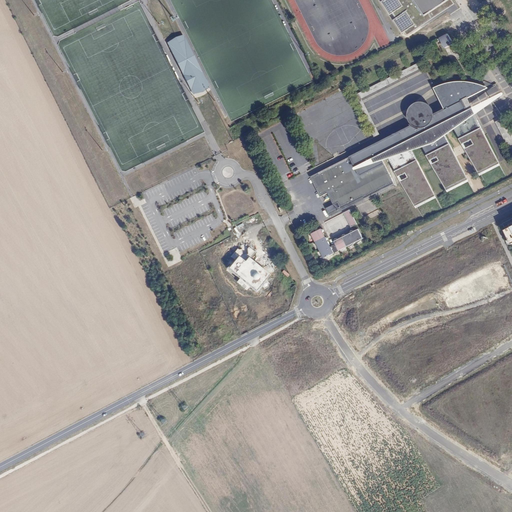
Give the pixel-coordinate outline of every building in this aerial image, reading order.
[(383,0),(381,2),(390,15),(392,13),(396,18),(393,20),(402,33),(404,32),(407,36),(455,4),(452,0),(383,0)] [(176,37),(166,42),(193,96),(206,90),(211,88),(183,33),(176,37)] [(448,33),(439,37),(445,48),(450,46),(451,46),(454,52),(458,49),(448,33)] [(362,99),(423,69),(420,63),(354,96),(374,137),(380,134),(362,99)] [(424,86),(431,83),(428,76),(423,78),(422,74),(417,76),(420,83),(423,82),(424,86)] [(405,93),(410,91),(414,90),(411,80),(404,83),(405,86),(403,87),(405,93)] [(410,125),(412,126),(414,128),(417,129),(421,130),(420,135),(405,141),(401,132),(400,132),(395,134),(394,134),(395,136),(389,140),(386,143),(383,145),(383,146),(377,149),(376,147),(369,150),(372,157),(352,166),(348,159),(347,160),(319,174),(318,172),(311,176),(321,196),(328,193),(337,188),(338,190),(329,195),(331,199),(336,197),(339,202),(334,204),(327,208),(330,213),(364,196),(365,198),(395,183),(382,158),(387,156),(388,156),(400,176),(407,172),(409,176),(402,180),(416,205),(424,200),(419,192),(422,190),(425,195),(433,191),(411,148),(423,144),(431,160),(438,156),(439,159),(433,163),(448,189),(456,185),(452,176),(454,175),(457,180),(466,175),(445,133),(454,127),(464,143),(470,140),(472,143),(466,147),(480,173),(488,168),(484,160),(487,159),(489,163),(497,159),(474,113),(471,115),(464,101),(487,88),(480,86),(472,84),(463,83),(453,83),(444,85),(435,89),(445,109),(433,115),(433,112),(430,107),(427,104),(421,103),(416,104),(412,108),(410,111),(410,115),(410,119),(412,123),(411,124),(410,125)] [(511,153),(511,129),(504,118),(496,122),(511,153)] [(414,128),(412,126),(401,132),(405,141),(420,135),(421,130),(417,129),(414,128)] [(395,136),(394,134),(347,158),(347,160),(348,159),(352,166),(372,157),(369,150),(376,147),(377,149),(383,146),(383,145),(386,143),(389,140),(395,136)] [(499,163),(497,159),(489,163),(487,159),(484,160),(488,168),(499,163)] [(468,179),(466,175),(457,180),(454,175),(452,176),(456,185),(468,179)] [(419,192),(424,200),(435,194),(433,191),(425,195),(422,190),(419,192)] [(331,215),(365,198),(364,196),(330,213),(331,215)] [(350,209),(344,212),(351,227),(358,224),(350,209)] [(326,236),(325,236),(323,232),(324,231),(324,230),(323,229),(321,229),(313,233),(324,258),(363,238),(359,228),(354,231),(353,230),(352,230),(351,231),(351,232),(346,235),(345,234),(344,234),(343,235),(343,236),(338,239),(337,238),(336,238),(335,240),(336,243),(331,246),(327,240),(328,238),(328,237),(326,236)] [(241,252),(226,270),(236,278),(237,276),(240,278),(237,282),(247,290),(250,286),(256,291),(269,275),(241,252)]
